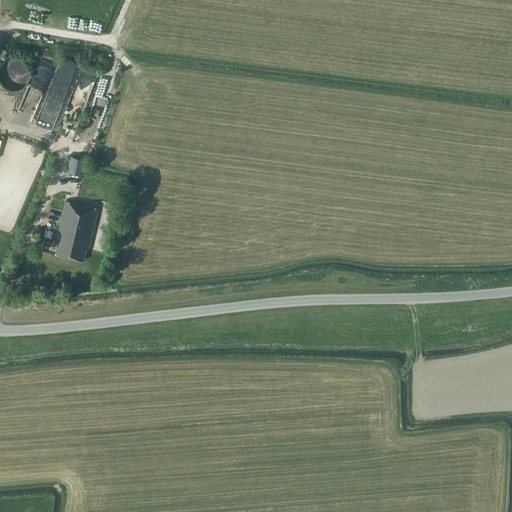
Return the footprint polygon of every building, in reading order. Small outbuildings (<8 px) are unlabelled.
[(10,90),(14,90),(18,90),(22,88),(25,85),(28,82),(30,78),(30,74),(30,70),(28,66),(25,62),(22,60),(18,58),(14,57),(10,58),(6,60),(2,62),(0,65),(0,82),(2,85),(6,88),(10,90)] [(88,109),(100,71),(83,66),(82,70),(59,63),(43,114),(51,117),(53,109),(65,113),(69,103),(88,109)] [(70,156),(67,172),(77,174),(84,176),(88,161),(70,156)] [(65,200),(61,216),(56,241),(58,242),(55,253),(83,260),(86,248),(88,249),(98,208),(65,200)] [(44,242),(50,243),(51,238),(53,231),(47,230),(44,242)]
